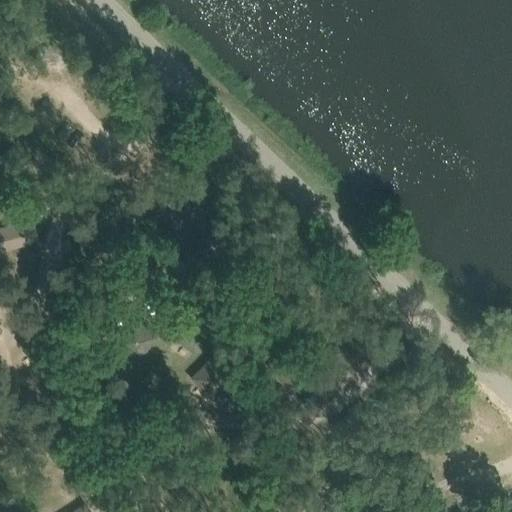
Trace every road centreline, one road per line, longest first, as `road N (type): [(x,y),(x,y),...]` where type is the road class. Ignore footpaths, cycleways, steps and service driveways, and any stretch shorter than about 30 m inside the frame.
road 1 (unclassified): [(511,397),(96,0)]
road 2 (unknown): [(99,507),(37,439),(0,367)]
